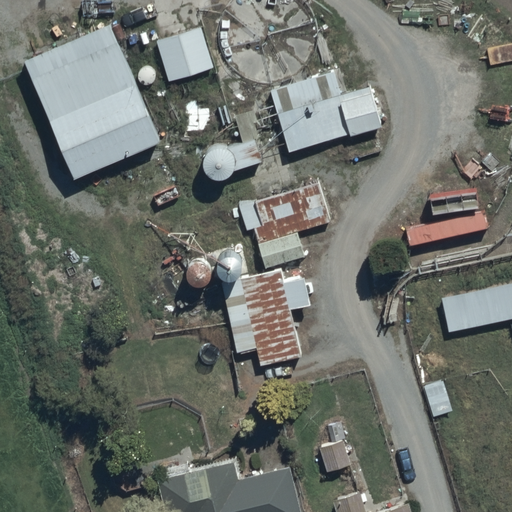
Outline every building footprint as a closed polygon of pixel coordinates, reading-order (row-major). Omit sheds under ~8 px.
[(111,24),(25,62),(74,179),(160,143),(111,24)] [(202,27),(157,41),(169,82),(214,69),(202,27)] [(204,164),(204,165),(204,166),(204,167),(205,168),(205,169),(205,170),(206,171),(206,172),(207,173),(208,174),(209,175),(210,176),(211,177),(212,177),(213,178),(214,178),(215,179),(216,179),(217,179),(218,179),(220,180),(221,180),(222,179),(223,179),(224,179),(225,179),(226,178),(227,178),(228,178),(229,177),(230,176),(231,176),(232,175),(233,174),(233,173),(234,172),(234,171),(235,170),(262,162),(256,140),(259,137),(255,122),(263,120),(265,129),(281,124),(289,153),(351,134),(352,137),(382,128),(370,88),(341,97),(333,70),(270,89),(275,104),(236,116),(245,143),(227,149),(226,149),(225,148),(224,148),(223,148),(222,148),(221,148),(220,148),(219,148),(218,148),(217,148),(216,148),(215,148),(214,149),(213,149),(212,150),(211,150),(210,151),(210,152),(209,152),(208,153),(207,154),(207,155),(206,156),(206,157),(205,158),(205,159),(205,160),(204,161),(204,162),(204,163),(204,164)] [(246,229),(253,227),(266,269),(305,257),(298,232),(330,222),(319,184),(258,202),(239,207),(246,229)] [(280,269),(221,282),(237,352),(256,348),(261,366),(300,358),(290,311),(311,306),(304,278),(283,283),(280,269)] [(511,283),(442,299),(448,332),(511,318),(511,283)] [(344,442),(319,449),(326,474),(351,467),(344,442)] [(158,482),(165,511),(301,511),(292,468),(242,478),(238,458),(189,468),(188,462),(158,469),(161,481),(158,482)] [(366,511),(360,492),(334,501),(337,511),(411,511),(409,503),(377,511),(366,511)]
